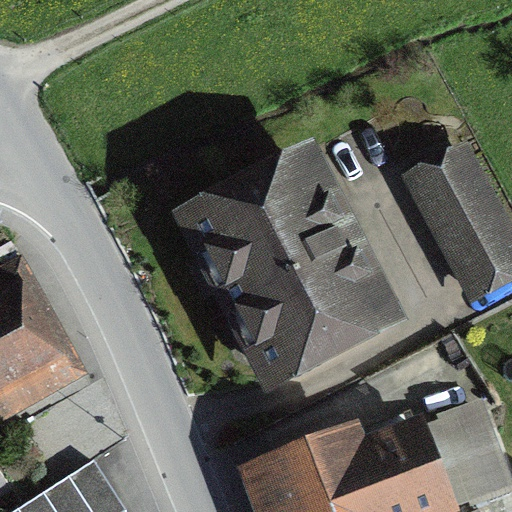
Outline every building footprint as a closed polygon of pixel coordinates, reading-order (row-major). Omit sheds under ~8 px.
[(511,258),(453,150),(392,183),(461,309),(511,281),(511,258)] [(387,332),(294,151),(155,223),(248,403),(387,332)] [(23,289),(0,303),(0,429),(79,382),(23,289)] [(451,402),(396,423),(391,410),(275,452),(297,511),(453,511),(487,499),(451,402)] [(117,511),(91,473),(34,511),(117,511)]
